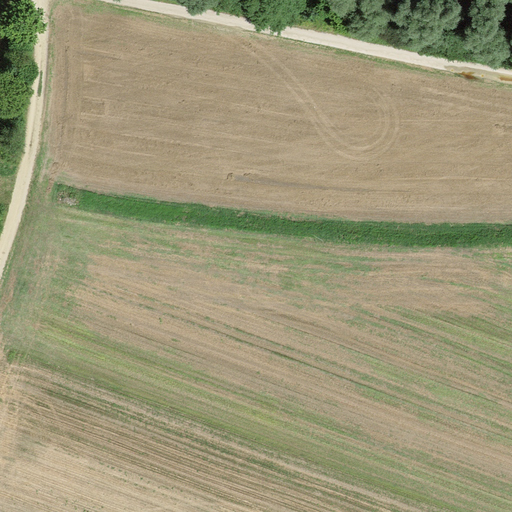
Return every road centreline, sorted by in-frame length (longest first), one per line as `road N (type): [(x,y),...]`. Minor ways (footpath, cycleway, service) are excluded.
road 1 (track): [(129,0),(511,76)]
road 2 (track): [(42,0),(33,126),(0,248)]
